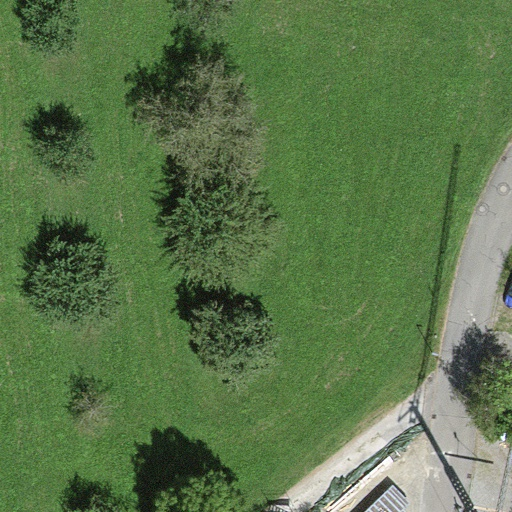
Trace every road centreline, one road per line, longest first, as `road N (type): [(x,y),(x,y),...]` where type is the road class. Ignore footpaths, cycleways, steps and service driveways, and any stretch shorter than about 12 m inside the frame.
road 1 (residential): [(438,511),(470,254),(511,183)]
road 2 (track): [(280,511),(458,365)]
